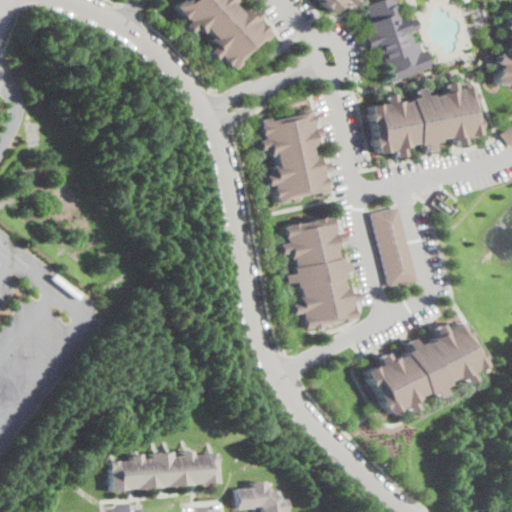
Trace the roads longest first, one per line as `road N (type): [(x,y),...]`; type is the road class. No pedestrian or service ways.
road 1 (residential): [(405,511),(277,373),(253,318),(210,120),(173,68),(121,24),(65,0)]
road 2 (residential): [(279,0),(341,105),(385,320)]
road 3 (residential): [(406,186),(427,295),(277,373)]
road 4 (residential): [(361,195),(511,156)]
road 5 (residential): [(320,64),(210,120)]
